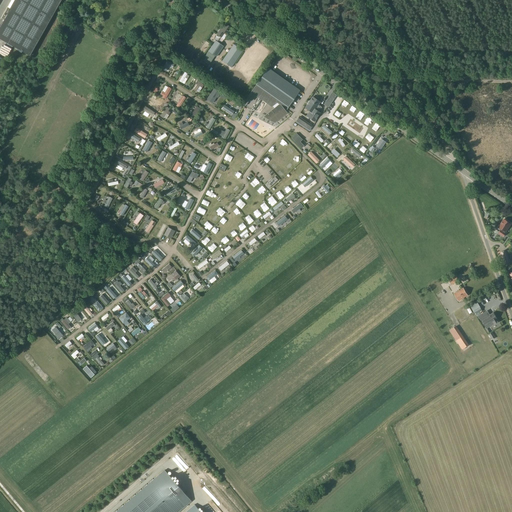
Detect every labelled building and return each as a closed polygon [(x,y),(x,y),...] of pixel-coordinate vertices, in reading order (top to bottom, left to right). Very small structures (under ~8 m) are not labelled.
[(14,0),(0,26),(0,38),(30,56),(61,0),(14,0)] [(173,28),(178,18),(176,16),(170,26),(173,28)] [(226,34),(231,28),(230,27),(231,26),(229,24),(228,25),(225,24),(223,27),(222,26),(217,34),(221,37),(224,33),(226,34)] [(215,41),(205,56),(212,60),(215,56),(216,57),(223,46),(215,41)] [(231,67),(243,51),(233,44),(222,61),(231,67)] [(167,60),(162,69),(166,71),(168,66),(172,68),(174,64),(167,60)] [(285,111),(299,90),(268,68),(251,92),(242,104),(245,106),(249,100),(251,102),(255,96),(256,97),(257,96),(271,107),(277,103),(279,104),(264,117),(274,123),(287,113),(285,111)] [(187,75),(187,74),(185,72),(179,81),(182,83),(185,77),(187,79),(189,76),(187,75)] [(202,88),(204,85),(199,82),(193,90),(196,91),(199,86),(202,88)] [(166,98),(171,89),(168,87),(165,92),(162,91),(160,94),(163,96),(162,97),(165,99),(166,98)] [(218,95),(219,92),(214,89),(207,99),(212,103),(216,97),(218,98),(219,95),(218,95)] [(180,107),(186,98),(182,96),(177,104),(180,107)] [(322,107),(318,105),(320,102),(313,97),(305,108),(311,112),(307,117),(314,121),(320,113),(319,112),(322,107)] [(234,109),(235,107),(230,104),(227,109),(230,111),(230,112),(231,113),(232,112),(235,114),(237,111),(234,109)] [(145,106),(142,110),(152,116),(154,112),(145,106)] [(195,116),(200,108),(197,106),(191,114),(195,116)] [(166,107),(160,116),(163,118),(166,114),(168,115),(170,112),(168,111),(169,109),(166,107)] [(308,131),(312,126),(299,117),(296,122),(308,131)] [(209,129),(215,120),(212,118),(208,124),(206,123),(204,125),(207,126),(206,127),(209,129)] [(141,124),(140,127),(144,130),(142,132),(144,133),(146,131),(147,132),(149,129),(141,124)] [(324,125),(322,128),(330,135),(332,132),(324,125)] [(230,131),(228,129),(226,129),(225,132),(221,130),(219,135),(222,136),(222,138),(225,139),(230,131)] [(304,146),(300,142),(303,140),(297,133),(291,139),(301,149),(304,146)] [(131,134),(130,136),(134,139),(133,141),(136,143),(137,140),(139,142),(140,139),(131,134)] [(320,137),(321,136),(319,134),(318,135),(317,134),(315,136),(321,142),(323,141),(320,137)] [(386,142),(381,139),(376,146),(377,146),(375,149),(378,151),(380,148),(381,149),(386,142)] [(142,152),(146,154),(146,153),(151,145),(147,143),(142,152)] [(351,149),(351,151),(356,155),(355,157),(357,158),(358,157),(359,157),(361,154),(353,148),(351,149)] [(337,158),(340,154),(334,149),(331,152),(337,158)] [(157,161),(160,162),(165,153),(162,151),(157,161)] [(190,164),(196,154),(193,152),(189,157),(188,156),(186,159),(188,160),(187,161),(190,164)] [(316,164),(319,161),(311,152),(307,155),(316,164)] [(118,161),(116,164),(117,165),(122,168),(125,169),(127,166),(118,161)] [(177,161),(172,170),(175,171),(178,166),(181,167),(182,164),(177,161)] [(207,175),(212,165),(208,163),(203,173),(207,175)] [(324,165),(322,166),(322,167),(327,173),(328,173),(330,171),(324,165)] [(340,173),(341,171),(339,169),(333,175),(335,177),(337,179),(340,176),(340,175),(341,174),(340,173)] [(145,170),(139,179),(142,181),(148,173),(145,170)] [(190,183),(195,173),(192,171),(186,181),(190,183)] [(268,188),(278,180),(275,177),(265,185),(268,188)] [(130,181),(131,179),(128,178),(124,186),(127,188),(129,184),(131,185),(133,182),(130,181)] [(308,187),(312,181),(309,179),(303,189),(306,190),(307,189),(308,190),(309,188),(308,187)] [(293,182),(289,186),(294,191),(298,188),(293,182)] [(170,189),(169,188),(164,191),(167,196),(177,191),(175,188),(170,190),(170,189)] [(292,193),(286,199),(288,202),(292,198),(293,200),(295,198),(294,197),(295,196),(292,193)] [(279,194),(276,197),(280,203),(284,201),(279,194)] [(105,200),(104,203),(105,203),(104,206),(108,208),(112,199),(108,197),(107,201),(105,200)] [(157,209),(161,204),(162,205),(164,202),(162,201),(163,200),(159,198),(154,207),(157,209)] [(300,203),(291,210),(294,213),(303,206),(300,203)] [(128,207),(125,204),(121,211),(119,210),(118,211),(120,212),(119,214),(122,216),(128,207)] [(139,214),(138,215),(137,214),(133,220),(134,221),(133,223),(136,225),(142,217),(139,214)] [(287,220),(285,216),(276,223),(279,227),(287,220)] [(501,229),(498,233),(504,237),(506,233),(505,232),(505,231),(511,224),(504,219),(498,227),(501,229)] [(155,224),(152,223),(150,226),(148,225),(146,228),(144,231),(149,234),(155,224)] [(171,239),(175,231),(167,227),(164,235),(171,239)] [(193,229),(190,232),(198,240),(201,237),(193,229)] [(187,235),(184,239),(192,246),(195,243),(187,235)] [(202,248),(199,246),(191,254),(195,257),(202,248)] [(219,250),(211,256),(213,260),(221,254),(219,250)] [(510,262),(508,256),(506,251),(500,252),(504,264),(510,262)] [(239,253),(230,259),(233,262),(241,255),(239,253)] [(150,261),(151,260),(149,257),(145,260),(151,267),(154,265),(150,261)] [(206,260),(197,266),(199,269),(208,263),(206,260)] [(227,262),(219,268),(221,271),(229,264),(227,262)] [(143,265),(141,266),(140,264),(137,267),(143,273),(146,271),(144,269),(145,268),(143,265)] [(164,273),(171,267),(169,264),(161,270),(164,273)] [(135,273),(136,271),(130,265),(126,269),(136,279),(138,276),(135,273)] [(175,280),(180,276),(175,271),(167,278),(170,281),(173,278),(175,280)] [(217,274),(215,271),(206,277),(209,281),(217,274)] [(194,273),(191,275),(197,283),(200,281),(194,273)] [(452,285),(459,281),(456,275),(448,280),(452,285)] [(155,283),(154,284),(151,279),(147,281),(154,290),(157,287),(156,286),(157,285),(155,283)] [(117,281),(113,284),(121,293),(124,290),(120,286),(121,284),(119,282),(118,282),(117,281)] [(174,292),(183,284),(180,281),(171,288),(174,292)] [(116,297),(109,288),(106,291),(113,300),(116,297)] [(467,295),(463,288),(454,293),(458,301),(467,295)] [(143,300),(145,298),(143,296),(146,294),(143,291),(141,293),(140,291),(137,293),(143,300)] [(161,299),(167,307),(171,304),(167,299),(171,296),(168,292),(161,299)] [(102,295),(99,297),(106,305),(108,302),(102,295)] [(132,303),(131,304),(128,300),(125,303),(130,309),(135,306),(132,303)] [(103,308),(97,301),(93,305),(99,312),(103,308)] [(477,315),(483,312),(480,306),(475,309),(472,304),(470,305),(473,310),(474,309),(474,310),(477,315)] [(89,316),(92,314),(85,306),(82,308),(89,316)] [(78,321),(81,319),(74,311),(71,313),(78,321)] [(447,322),(446,320),(449,319),(448,316),(444,318),(441,312),(437,314),(443,324),(447,322)] [(486,314),(485,315),(483,312),(477,315),(482,322),(483,324),(487,322),(487,321),(488,321),(489,323),(490,326),(494,324),(498,322),(497,319),(493,313),(487,316),(486,314)] [(126,313),(119,318),(123,324),(126,320),(130,318),(126,313)] [(146,323),(140,315),(137,317),(143,325),(146,323)] [(68,324),(70,322),(66,317),(61,322),(68,330),(71,327),(68,324)] [(445,323),(447,329),(453,327),(451,321),(445,323)] [(113,322),(105,328),(109,333),(112,330),(110,328),(115,325),(113,322)] [(152,322),(144,328),(146,330),(154,325),(152,322)] [(140,330),(141,330),(139,328),(131,334),(133,336),(137,333),(138,334),(141,332),(140,330)] [(53,332),(51,333),(56,341),(59,339),(53,332)] [(128,347),(121,339),(117,342),(125,350),(128,347)] [(465,339),(458,344),(462,349),(469,345),(465,339)] [(85,350),(94,344),(91,340),(83,347),(85,350)] [(113,343),(106,349),(108,352),(112,348),(113,349),(115,347),(115,346),(113,343)] [(100,357),(99,358),(98,357),(95,359),(101,366),(103,364),(100,360),(102,359),(100,357)] [(89,367),(85,371),(90,378),(93,376),(89,372),(91,370),(89,367)] [(178,511),(191,501),(188,498),(164,470),(115,511),(178,511)] [(207,506),(211,511),(218,511),(211,503),(207,506)]
